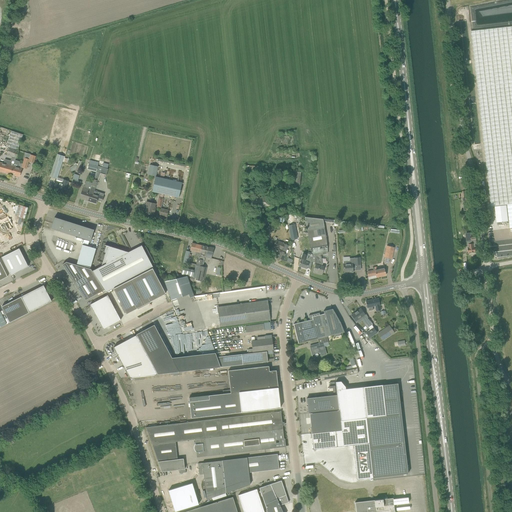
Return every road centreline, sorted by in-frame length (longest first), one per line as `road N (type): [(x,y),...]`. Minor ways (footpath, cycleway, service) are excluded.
road 1 (unclassified): [(486,268),(448,0)]
road 2 (tertiary): [(297,277),(208,240),(44,198)]
road 3 (unclassified): [(301,511),(282,328),(297,277)]
road 4 (primary): [(450,511),(424,279)]
road 5 (unclassified): [(436,511),(415,321),(402,284)]
road 6 (unclassified): [(161,511),(125,403),(95,344)]
road 7 (unclassified): [(493,511),(476,362),(492,340)]
road 8 (primary): [(412,169),(394,0)]
